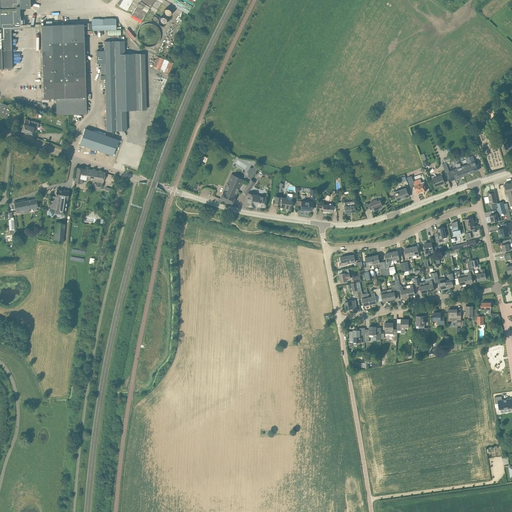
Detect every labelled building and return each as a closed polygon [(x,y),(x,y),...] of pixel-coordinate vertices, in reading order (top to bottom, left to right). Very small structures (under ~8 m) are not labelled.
[(0,0),(0,68),(8,69),(7,49),(12,49),(11,29),(21,29),(20,8),(30,7),(30,0),(0,0)] [(119,6),(126,11),(132,0),(119,0),(117,4),(120,5),(119,6)] [(146,13),(153,0),(139,0),(136,5),(141,7),(140,9),(146,13)] [(188,10),(192,4),(186,0),(175,0),(174,3),(179,6),(178,7),(186,12),(188,9),(188,10)] [(160,26),(172,15),(164,7),(157,14),(159,16),(155,21),(160,26)] [(92,19),(92,30),(116,30),(116,19),(92,19)] [(160,35),(159,32),(159,30),(158,28),(156,26),(155,25),(153,24),(151,23),(148,23),(146,23),(144,23),(141,24),(139,26),(138,27),(137,30),(136,32),(136,34),(136,36),(137,39),(138,41),(139,43),(141,44),(143,46),(145,46),(147,46),(150,46),(152,46),(154,45),(156,43),(157,41),(159,39),(159,37),(160,35)] [(56,115),(87,114),(84,24),(41,25),(43,98),(56,98),(56,115)] [(126,110),(136,110),(134,54),(124,54),(124,41),(104,41),(104,51),(96,51),(96,63),(100,63),(101,75),(100,75),(100,79),(105,79),(107,131),(127,130),(126,110)] [(169,74),(173,63),(157,56),(153,68),(169,74)] [(2,103),(0,107),(0,114),(9,118),(13,107),(2,103)] [(39,123),(25,118),(21,130),(25,132),(28,133),(32,134),(34,127),(37,128),(39,123)] [(85,128),(80,144),(113,155),(118,140),(85,128)] [(511,135),(510,136),(509,136),(510,136),(507,137),(507,136),(506,137),(506,138),(506,140),(504,140),(504,141),(504,142),(503,142),(504,146),(505,146),(506,148),(508,147),(509,149),(510,149),(511,148),(511,135)] [(472,156),(466,158),(468,164),(461,167),(464,175),(478,170),(475,162),(472,156)] [(258,168),(254,166),(247,176),(251,179),(258,168)] [(77,167),(74,183),(82,184),(82,181),(86,182),(87,179),(95,181),(95,183),(94,182),(93,188),(94,188),(94,189),(101,190),(106,172),(77,167)] [(451,180),(464,175),(461,167),(448,172),(451,180)] [(240,195),(241,193),(238,191),(243,179),(231,174),(223,191),(220,199),(232,205),(234,200),(235,197),(237,192),(240,195)] [(445,183),(443,178),(442,175),(432,179),(435,187),(445,183)] [(413,181),(411,176),(407,177),(411,188),(415,186),(418,193),(423,191),(427,190),(424,181),(422,182),(420,179),(413,181)] [(249,183),(246,188),(249,190),(254,182),(251,180),(250,181),(250,180),(249,183)] [(409,196),(407,192),(406,188),(395,193),(396,196),(398,201),(402,199),(401,198),(409,196)] [(69,191),(57,189),(56,197),(53,196),(51,209),(49,210),(49,214),(50,215),(52,216),(54,214),(54,213),(65,215),(67,200),(68,200),(69,191)] [(503,213),(506,212),(503,202),(497,203),(495,190),(487,192),(487,193),(487,194),(488,194),(487,195),(488,195),(488,196),(490,204),(491,204),(492,209),(497,208),(498,214),(501,213),(503,213)] [(257,195),(248,193),(247,205),(255,207),(255,206),(264,207),(266,197),(256,195),(257,195)] [(287,198),(282,197),(276,196),(275,198),(275,203),(279,203),(281,203),(280,207),(291,208),(292,201),(287,200),(287,198)] [(38,207),(37,203),(36,198),(14,203),(16,211),(19,211),(20,213),(27,212),(27,209),(33,208),(34,212),(38,211),(37,207),(38,207)] [(383,206),(381,201),(380,200),(377,201),(377,199),(371,202),(371,203),(368,204),(368,203),(364,204),(365,206),(367,210),(373,208),(374,211),(380,209),(380,207),(383,206)] [(312,210),(312,205),(313,202),(301,201),(301,209),(305,209),(307,209),(307,210),(312,210)] [(333,205),(323,204),(323,202),(317,201),(316,208),(323,208),(323,211),(332,212),(333,207),(333,205)] [(345,202),(344,202),(344,213),(349,213),(349,212),(351,212),(355,212),(354,205),(354,201),(345,202)] [(497,213),(490,215),(491,222),(499,220),(499,222),(503,221),(501,213),(498,214),(497,213)] [(469,218),(465,219),(467,225),(468,225),(468,229),(472,228),(473,232),(477,231),(475,222),(474,222),(473,218),(472,218),(471,217),(469,217),(469,218)] [(454,235),(464,233),(463,228),(459,229),(458,227),(458,226),(457,221),(452,223),(453,230),(453,231),(454,235)] [(500,237),(505,236),(509,235),(509,231),(511,230),(511,221),(508,223),(503,224),(504,228),(498,229),(500,237)] [(65,223),(60,223),(56,222),(54,242),(63,243),(65,223)] [(438,233),(434,233),(436,242),(442,241),(442,238),(446,237),(446,236),(447,236),(446,231),(445,232),(444,227),(443,227),(442,227),(441,227),(440,227),(439,228),(438,228),(437,228),(438,233)] [(12,231),(11,231),(9,231),(1,231),(1,242),(12,242),(12,241),(12,231)] [(511,246),(510,247),(509,243),(510,243),(511,241),(511,239),(509,240),(504,241),(504,244),(501,245),(503,251),(510,250),(511,249),(511,246)] [(432,242),(424,244),(425,250),(426,254),(429,253),(434,252),(433,249),(433,247),(432,242)] [(456,245),(452,246),(453,251),(468,248),(467,243),(463,244),(463,246),(457,247),(456,245)] [(419,254),(418,251),(417,246),(411,247),(412,255),(416,254),(417,258),(419,257),(419,254)] [(399,258),(398,251),(391,252),(393,260),(397,259),(397,262),(400,262),(399,258)] [(457,251),(449,252),(452,265),(454,265),(452,255),(457,254),(457,251)] [(387,261),(383,262),(386,275),(390,275),(390,272),(389,267),(390,264),(389,260),(393,260),(391,252),(385,253),(387,261)] [(351,255),(341,257),(341,262),(342,266),(348,265),(347,263),(349,263),(352,263),(355,262),(355,260),(354,255),(354,256),(351,256),(351,255)] [(378,255),(372,256),(373,264),(374,264),(374,267),(380,266),(382,276),(386,275),(383,262),(380,262),(378,255)] [(373,264),(372,256),(366,257),(367,265),(367,266),(363,267),(365,272),(366,280),(370,279),(368,269),(374,268),(373,264)] [(341,282),(346,281),(347,281),(347,278),(350,277),(348,268),(344,269),(345,273),(340,274),(341,282)] [(476,274),(477,276),(478,281),(486,279),(485,272),(484,268),(480,269),(481,273),(476,274)] [(460,270),(454,272),(455,278),(458,278),(460,285),(466,283),(464,273),(464,274),(461,274),(460,270)] [(452,279),(455,278),(454,272),(448,273),(449,280),(445,280),(447,288),(454,286),(452,279)] [(468,272),(464,273),(466,283),(473,282),(471,275),(471,272),(468,272)] [(432,280),(425,282),(426,285),(428,292),(434,290),(433,283),(436,283),(434,273),(430,274),(432,280)] [(437,274),(434,274),(436,283),(439,282),(440,289),(447,288),(445,280),(445,277),(438,279),(437,274)] [(417,276),(415,276),(415,277),(417,287),(420,286),(421,293),(428,292),(426,285),(422,285),(421,282),(419,283),(418,277),(417,276)] [(410,285),(406,286),(407,289),(409,296),(415,294),(415,292),(417,291),(417,287),(415,277),(415,278),(414,278),(412,278),(413,284),(410,285)] [(398,291),(397,287),(396,284),(391,286),(392,289),(387,290),(388,293),(389,300),(396,299),(394,291),(397,291),(398,291)] [(401,284),(400,285),(400,286),(400,287),(401,290),(400,290),(402,297),(409,296),(407,289),(406,286),(402,287),(401,284)] [(381,291),(380,288),(379,285),(377,286),(377,289),(378,295),(381,295),(383,301),(389,300),(388,293),(387,290),(383,291),(381,291)] [(375,296),(378,295),(377,289),(374,289),(374,293),(372,293),(373,296),(369,297),(370,304),(377,303),(375,296)] [(370,304),(369,297),(368,293),(363,294),(362,291),(361,291),(358,292),(357,292),(359,299),(362,298),(364,306),(370,304)] [(351,301),(348,301),(348,300),(347,299),(345,300),(345,301),(346,309),(350,309),(350,310),(351,310),(357,309),(355,300),(351,301)] [(466,305),(466,316),(474,316),(474,320),(477,320),(477,316),(477,309),(473,309),(473,305),(466,305)] [(449,309),(449,321),(457,321),(457,326),(461,326),(461,320),(461,311),(461,312),(457,312),(457,309),(449,309)] [(444,324),(445,321),(445,316),(441,316),(441,312),(433,312),(433,317),(433,320),(437,320),(437,324),(444,324)] [(417,321),(416,325),(417,325),(421,325),(424,325),(424,321),(425,316),(417,316),(417,321)] [(398,323),(397,323),(397,332),(401,332),(401,333),(405,333),(406,327),(409,327),(409,319),(401,319),(401,323),(398,323)] [(393,334),(393,328),(393,323),(385,323),(385,330),(385,334),(389,334),(393,334)] [(369,334),(369,336),(374,336),(374,334),(377,334),(377,340),(381,340),(381,334),(381,333),(381,328),(376,328),(376,326),(369,326),(369,334)] [(365,342),(365,331),(365,328),(360,328),(360,330),(353,330),(353,331),(350,331),(349,341),(354,341),(354,342),(365,342)] [(384,359),(382,359),(383,363),(393,361),(392,357),(396,356),(395,353),(383,355),(384,359)] [(502,396),(494,397),(495,403),(498,403),(499,409),(511,407),(511,403),(511,398),(502,400),(502,396)]
